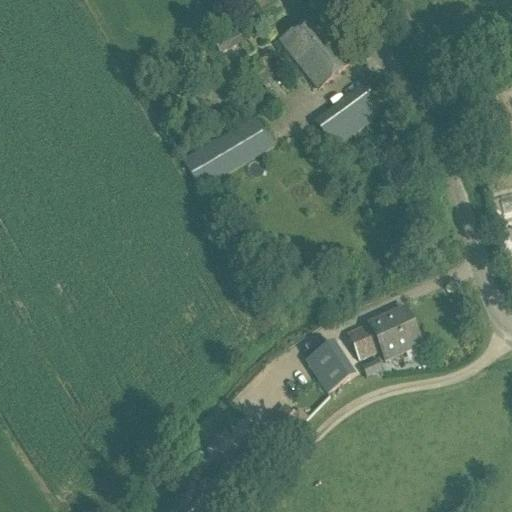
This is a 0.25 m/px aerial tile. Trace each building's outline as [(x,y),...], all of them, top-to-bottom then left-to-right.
[(318,19),(283,45),(319,91),(353,65),(318,19)] [(237,33),(214,44),(221,56),(243,46),(237,33)] [(185,46),(143,67),(153,88),(195,67),(185,46)] [(267,60),(251,72),(276,105),(292,93),(288,88),(296,82),(286,69),(278,75),(267,60)] [(362,89),(314,126),(335,153),(382,116),(362,89)] [(255,119),(183,163),(200,193),(276,149),(255,119)] [(372,329),(383,353),(388,363),(421,348),(404,313),(372,329)] [(372,329),(348,338),(359,363),(383,353),(372,329)] [(333,346),(305,364),(327,397),(355,379),(333,346)] [(378,362),(361,370),(366,381),(383,374),(378,362)]
